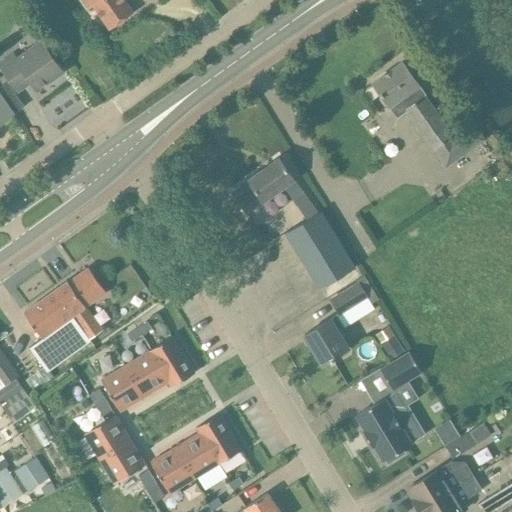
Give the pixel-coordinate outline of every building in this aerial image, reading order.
[(84,0),(90,8),(94,5),(111,28),(134,13),(124,0),(84,0)] [(63,71),(42,41),(17,59),(14,54),(0,64),(18,90),(31,81),(37,89),(63,71)] [(419,85),(403,62),(374,83),(390,105),(398,116),(406,110),(447,167),(486,140),(473,122),(454,136),(425,96),(426,96),(418,85),(419,85)] [(0,124),(15,113),(0,91),(0,124)] [(296,179),(280,157),(248,180),(248,181),(232,192),(247,213),(285,186),(308,219),(286,233),(320,289),(337,279),(356,267),(332,228),(321,211),(318,213),(295,180),(296,179)] [(68,281),(25,312),(43,337),(31,346),(44,365),(49,371),(90,341),(89,339),(102,330),(86,306),(107,292),(89,267),(69,282),(68,281)] [(379,300),(364,276),(357,280),(359,283),(332,300),(342,316),(369,299),(372,305),(379,300)] [(333,358),(348,348),(340,336),(346,332),(336,315),(305,335),(323,364),(329,360),(330,362),(334,360),(333,358)] [(138,328),(142,334),(151,327),(147,321),(138,328)] [(380,343),(389,359),(404,351),(395,335),(394,335),(388,326),(382,330),(387,339),(380,343)] [(128,335),(132,341),(142,334),(138,328),(128,335)] [(150,350),(172,387),(195,373),(173,337),(150,350)] [(8,361),(0,349),(0,402),(14,423),(37,407),(33,401),(16,378),(19,376),(8,361)] [(126,365),(145,396),(169,382),(172,387),(150,350),(126,365)] [(410,350),(383,366),(395,385),(422,368),(410,350)] [(44,365),(26,378),(34,389),(52,376),(49,371),(44,365)] [(101,380),(120,412),(145,396),(126,365),(101,380)] [(100,389),(90,395),(94,403),(104,397),(100,389)] [(403,446),(412,441),(412,440),(424,432),(407,404),(405,405),(396,390),(385,396),(358,412),(367,427),(365,428),(374,443),(376,442),(385,457),(387,456),(389,460),(405,450),(403,446)] [(104,397),(94,403),(97,407),(98,409),(108,403),(104,397)] [(98,409),(102,416),(112,410),(108,403),(98,409)] [(219,413),(197,427),(219,463),(242,450),(219,413)] [(115,415),(84,434),(99,459),(130,440),(115,415)] [(492,435),(484,423),(446,446),(454,458),(492,435)] [(200,433),(176,447),(195,478),(219,463),(197,427),(196,427),(200,433)] [(99,459),(115,484),(146,465),(130,440),(99,459)] [(176,447),(151,462),(170,493),(195,478),(176,447)] [(2,454),(0,455),(0,470),(9,464),(2,454)] [(38,459),(16,473),(28,491),(50,477),(38,459)] [(413,499),(419,510),(454,489),(454,488),(473,476),(465,463),(451,462),(407,489),(413,498),(413,499)] [(7,468),(0,471),(0,508),(23,494),(7,468)] [(149,470),(139,476),(143,483),(153,476),(149,470)] [(157,483),(153,476),(143,483),(147,489),(157,483)] [(239,477),(229,483),(233,490),(243,484),(239,477)] [(493,511),(509,502),(509,501),(511,499),(511,483),(478,504),(482,511),(493,511)] [(454,489),(419,510),(420,511),(461,511),(466,509),(454,489)] [(280,511),(268,492),(244,507),(245,508),(238,511),(280,511)] [(208,504),(212,510),(221,504),(217,498),(208,504)]
